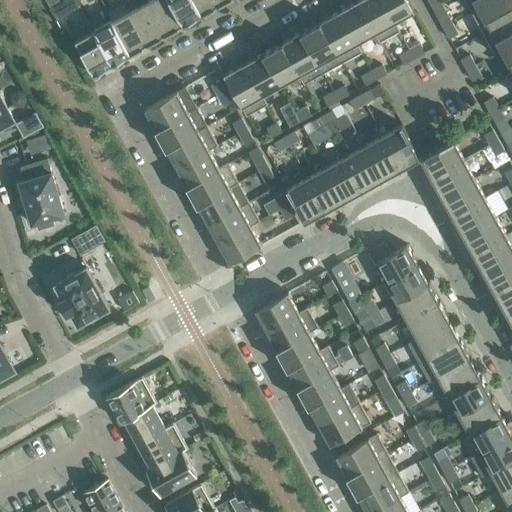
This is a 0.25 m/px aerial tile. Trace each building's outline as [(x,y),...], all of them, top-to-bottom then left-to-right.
[(147,0),(127,0),(125,2),(149,44),(161,37),(160,36),(165,33),(166,35),(166,34),(147,0)] [(147,0),(166,34),(179,28),(178,26),(183,24),(184,25),(170,0),(147,0)] [(194,0),(170,0),(184,25),(197,18),(196,16),(201,14),(201,15),(202,15),(194,0)] [(217,0),(194,0),(202,15),(215,8),(214,6),(218,4),(219,5),(220,5),(217,0)] [(358,0),(339,11),(362,52),(357,43),(375,33),(380,41),(358,0)] [(382,0),(358,0),(380,41),(399,31),(382,0)] [(408,0),(382,0),(399,31),(400,31),(395,22),(415,11),(408,0)] [(465,0),(472,12),(493,0),(465,0)] [(511,0),(493,0),(472,12),(484,33),(511,17),(511,0)] [(50,7),(54,14),(64,8),(61,1),(50,7)] [(129,10),(112,20),(131,54),(143,47),(142,46),(147,43),(148,45),(149,44),(125,2),(124,2),(129,10)] [(339,11),(320,21),(342,62),(362,52),(339,11)] [(438,17),(443,27),(452,23),(446,12),(438,17)] [(511,17),(484,33),(495,54),(511,44),(511,17)] [(90,21),(89,21),(113,64),(125,57),(125,56),(129,53),(130,55),(131,54),(112,20),(95,29),(90,21)] [(113,64),(89,21),(71,32),(94,74),(108,67),(107,66),(111,63),(112,64),(113,64)] [(320,21),(301,32),(324,73),(342,62),(320,21)] [(452,23),(443,27),(449,38),(458,33),(452,23)] [(301,32),(282,42),(305,83),(324,73),(301,32)] [(282,42),(263,53),(281,85),(299,75),(304,84),(305,83),(282,42)] [(420,43),(410,49),(415,57),(425,52),(420,43)] [(511,71),(507,75),(511,71),(511,44),(495,54),(502,50),(511,67),(511,71)] [(415,57),(410,49),(399,55),(404,64),(415,57)] [(263,53),(244,63),(262,96),(281,85),(263,53)] [(461,59),(467,69),(475,65),(470,54),(461,59)] [(262,96),(244,63),(224,74),(247,115),(267,104),(262,96)] [(382,64),(372,70),(377,78),(387,73),(382,64)] [(475,65),(467,69),(473,80),(481,75),(475,65)] [(377,78),(372,70),(361,76),(366,84),(377,78)] [(212,84),(218,95),(226,90),(221,79),(212,84)] [(381,83),(360,94),(365,103),(386,92),(381,83)] [(344,85),(334,91),(338,100),(349,94),(344,85)] [(226,90),(218,95),(223,105),(232,100),(226,90)] [(145,109),(156,129),(188,111),(177,91),(145,109)] [(338,100),(334,91),(323,97),(328,105),(338,100)] [(0,126),(14,119),(0,93),(0,126)] [(365,103),(360,94),(350,100),(354,109),(365,103)] [(484,101),(490,111),(499,107),(493,96),(484,101)] [(333,110),(322,115),(327,124),(347,113),(342,105),(333,110)] [(306,106),(296,112),(301,121),(311,115),(306,106)] [(499,107),(490,111),(496,122),(505,117),(499,107)] [(156,129),(166,148),(207,125),(199,129),(188,111),(156,129)] [(301,121),(296,112),(285,118),(290,126),(301,121)] [(36,113),(18,123),(24,135),(42,125),(36,113)] [(327,124),(322,115),(312,121),(317,130),(327,124)] [(233,122),(238,133),(247,128),(241,117),(233,122)] [(267,128),(271,137),(282,131),(277,122),(267,128)] [(402,124),(383,135),(400,167),(420,156),(402,124)] [(166,148),(177,167),(218,144),(207,125),(166,148)] [(247,128),(238,133),(244,143),(253,138),(247,128)] [(484,134),(490,144),(499,140),(493,129),(484,134)] [(295,130),(285,136),(289,145),(300,139),(295,130)] [(41,135),(28,139),(30,148),(43,144),(45,148),(49,147),(48,143),(45,134),(41,135)] [(383,135),(364,145),(382,178),(400,167),(383,135)] [(289,145),(285,136),(274,142),(279,151),(289,145)] [(421,157),(432,176),(465,158),(454,139),(421,157)] [(499,140),(490,144),(496,155),(504,150),(499,140)] [(177,167),(187,185),(220,168),(210,149),(218,144),(177,167)] [(364,145),(345,156),(363,188),(382,178),(364,145)] [(254,160),(259,170),(268,166),(262,155),(258,146),(249,151),(254,160)] [(345,156),(326,166),(344,199),(363,188),(345,156)] [(20,181),(32,223),(36,222),(38,229),(55,224),(52,217),(65,213),(48,158),(20,166),(24,179),(20,181)] [(432,176),(443,195),(475,177),(465,158),(432,176)] [(268,166),(259,170),(265,181),(274,176),(268,166)] [(326,166),(307,177),(325,209),(344,199),(326,166)] [(187,185),(198,204),(239,182),(238,181),(230,186),(220,168),(187,185)] [(325,209),(307,177),(287,188),(305,220),(325,209)] [(443,195),(453,214),(486,196),(475,177),(443,195)] [(198,204),(208,223),(249,201),(239,182),(198,204)] [(274,198),(280,208),(289,203),(283,193),(274,198)] [(453,214),(463,233),(496,215),(486,196),(453,214)] [(208,223),(219,242),(260,220),(249,201),(208,223)] [(289,203),(280,208),(286,219),(295,214),(289,203)] [(463,233),(474,252),(506,234),(496,215),(463,233)] [(260,220),(219,242),(230,262),(262,244),(251,225),(260,220)] [(105,240),(96,225),(72,238),(81,254),(105,240)] [(474,252),(485,271),(511,256),(511,244),(506,234),(474,252)] [(368,250),(386,281),(418,263),(407,243),(391,252),(385,241),(368,250)] [(511,256),(485,271),(495,290),(511,280),(511,256)] [(386,281),(396,301),(429,283),(418,263),(386,281)] [(77,323),(78,325),(80,324),(108,308),(110,307),(109,305),(88,268),(87,266),(85,267),(57,283),(57,282),(55,284),(56,285),(63,297),(59,299),(61,303),(62,303),(65,309),(67,313),(71,311),(77,323)] [(323,285),(329,295),(338,290),(332,280),(323,285)] [(511,280),(495,290),(505,309),(511,305),(511,280)] [(396,301),(407,319),(439,301),(429,283),(396,301)] [(344,290),(350,301),(359,296),(353,286),(344,290)] [(256,309),(267,329),(308,307),(299,311),(288,291),(256,309)] [(333,304),(339,314),(348,309),(342,299),(333,304)] [(409,343),(450,320),(439,301),(407,319),(417,338),(409,343)] [(355,309),(361,320),(369,315),(363,304),(355,309)] [(267,329),(277,348),(318,326),(308,307),(267,329)] [(348,309),(339,314),(345,325),(354,320),(348,309)] [(369,315),(361,320),(366,330),(375,325),(369,315)] [(409,343),(419,362),(460,339),(450,320),(409,343)] [(277,348),(288,367),(329,345),(328,344),(320,349),(310,331),(318,326),(277,348)] [(354,341),(360,352),(369,347),(363,337),(354,341)] [(419,362),(430,381),(471,358),(460,339),(419,362)] [(376,347),(382,358),(390,353),(384,342),(376,347)] [(0,376),(14,369),(0,343),(0,376)] [(288,367),(298,386),(339,363),(329,345),(288,367)] [(369,347),(360,352),(366,363),(375,358),(369,347)] [(390,353),(382,358),(387,368),(396,363),(390,353)] [(439,377),(449,395),(481,377),(471,358),(430,381),(439,377)] [(298,386),(309,405),(341,387),(331,369),(339,364),(339,363),(298,386)] [(375,379),(381,390),(390,385),(384,374),(375,379)] [(107,395),(120,420),(156,400),(143,375),(107,395)] [(449,395),(459,414),(492,396),(481,377),(449,395)] [(396,385),(403,396),(411,391),(405,380),(396,385)] [(390,385),(381,390),(387,400),(391,398),(396,395),(390,385)] [(309,405),(319,424),(360,401),(351,406),(341,387),(309,405)] [(411,391),(403,396),(408,406),(417,401),(411,391)] [(391,398),(387,400),(395,415),(404,411),(396,395),(391,398)] [(459,414),(470,433),(502,415),(492,396),(459,414)] [(125,419),(138,442),(166,427),(153,404),(157,401),(156,400),(120,420),(121,421),(125,419)] [(360,401),(319,424),(330,444),(371,421),(360,401)] [(471,456),(472,456),(511,434),(511,433),(502,415),(470,433),(480,451),(471,456)] [(424,420),(415,424),(421,435),(429,430),(424,420)] [(406,429),(412,440),(421,435),(415,424),(406,429)] [(147,468),(147,469),(183,449),(183,448),(179,450),(166,427),(138,442),(151,466),(147,468)] [(429,430),(421,435),(427,446),(435,441),(429,430)] [(336,455),(347,475),(388,453),(377,433),(336,455)] [(511,434),(472,456),(482,475),(511,458),(511,434)] [(421,435),(412,440),(418,450),(427,446),(421,435)] [(183,449),(147,469),(161,494),(197,474),(183,449)] [(347,475),(358,494),(399,472),(388,453),(347,475)] [(438,461),(444,471),(453,466),(447,456),(438,461)] [(491,471),(501,490),(511,483),(511,458),(482,475),(482,476),(491,471)] [(424,468),(430,479),(439,474),(433,464),(424,468)] [(453,466),(444,471),(450,482),(459,477),(453,466)] [(358,494),(367,511),(370,511),(409,490),(399,472),(358,494)] [(439,474),(430,479),(436,489),(445,485),(439,474)] [(84,491),(95,511),(102,511),(121,501),(108,478),(84,491)] [(165,502),(170,511),(206,511),(215,507),(202,482),(165,502)] [(511,483),(501,490),(511,508),(511,483)] [(370,511),(410,511),(401,495),(409,491),(409,490),(370,511)] [(459,499),(465,509),(474,504),(468,494),(459,499)] [(54,500),(58,507),(67,502),(63,495),(54,500)] [(102,511),(127,511),(121,501),(102,511)] [(445,506),(448,511),(459,511),(460,511),(454,501),(445,506)] [(58,507),(60,511),(64,511),(68,510),(69,509),(70,509),(67,502),(58,507)]
